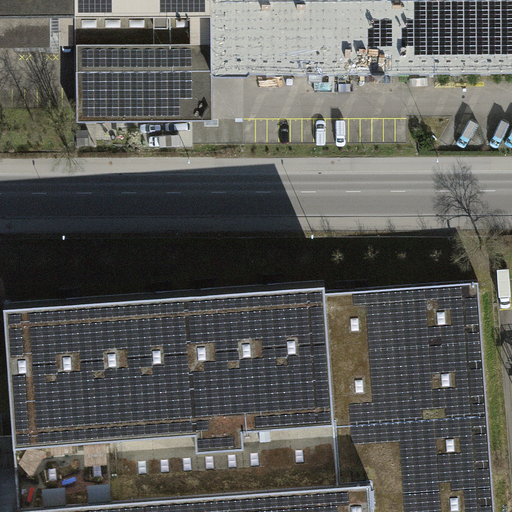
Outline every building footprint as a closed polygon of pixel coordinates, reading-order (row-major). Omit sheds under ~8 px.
[(0,0),(0,51),(53,52),(53,17),(78,17),(77,0),(0,0)] [(77,0),(78,17),(218,17),(218,0),(77,0)] [(511,0),(218,0),(218,17),(218,76),(511,75),(511,0)] [(218,17),(78,17),(78,121),(218,121),(218,76),(218,17)] [(320,280),(0,302),(0,319),(13,511),(494,511),(479,280),(321,291),(320,280)]
